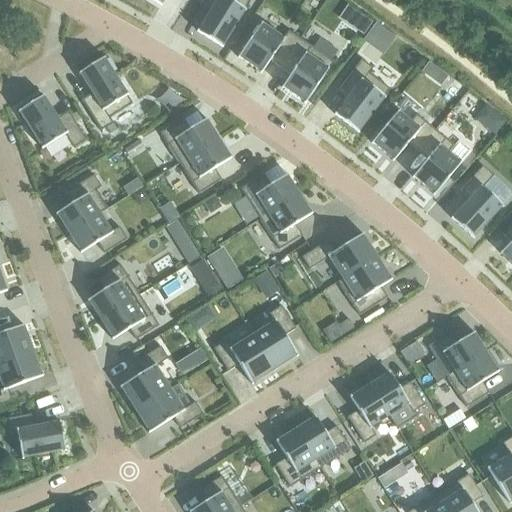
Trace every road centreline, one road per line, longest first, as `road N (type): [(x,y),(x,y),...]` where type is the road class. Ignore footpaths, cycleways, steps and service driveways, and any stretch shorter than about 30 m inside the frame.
road 1 (residential): [(452,275),(296,143),(108,25)]
road 2 (residential): [(133,487),(435,294),(452,275)]
road 3 (residential): [(117,465),(0,159)]
road 4 (residential): [(108,25),(0,94)]
road 5 (residential): [(117,465),(2,511)]
